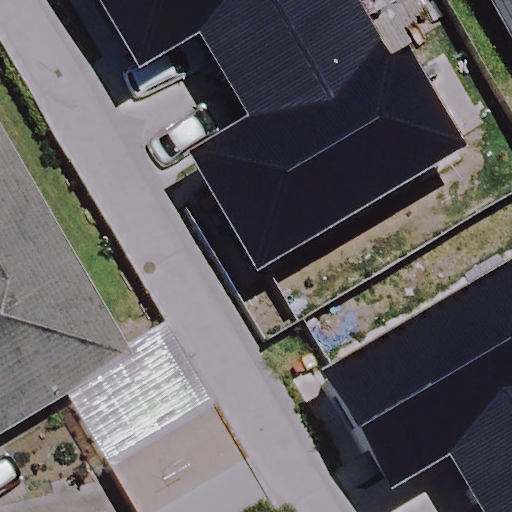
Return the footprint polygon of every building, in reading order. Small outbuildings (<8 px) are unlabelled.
[(511,0),(470,0),(511,72),(511,0)] [(490,356),(332,88),(162,188),(286,399),(348,362),(381,420),(490,356)] [(145,387),(0,153),(0,432),(55,398),(75,430),(145,387)] [(511,265),(485,283),(511,326),(511,265)] [(264,511),(211,419),(110,477),(130,511),(264,511)]
